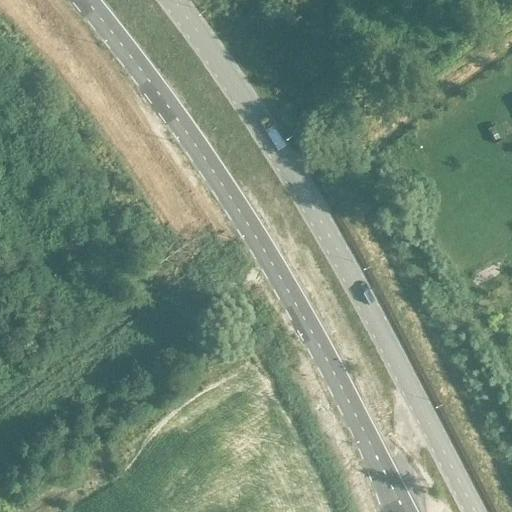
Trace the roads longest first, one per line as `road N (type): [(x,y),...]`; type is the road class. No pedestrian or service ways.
road 1 (tertiary): [(83,0),(271,261),(406,511)]
road 2 (tertiary): [(476,511),(256,117),(170,0)]
